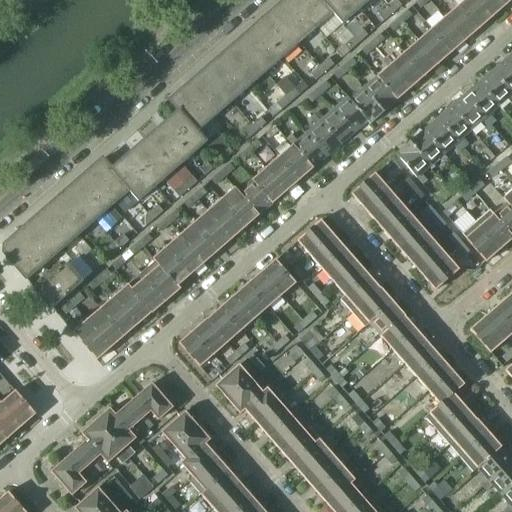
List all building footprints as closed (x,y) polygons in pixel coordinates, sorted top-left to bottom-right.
[(315,29),(289,0),(285,0),(271,13),(298,44),(315,29)] [(289,0),(315,29),(332,15),(319,0),(289,0)] [(349,0),(319,0),(332,15),(332,14),(341,25),(358,10),(349,0)] [(349,0),(358,10),(369,0),(349,0)] [(391,14),(400,6),(395,0),(394,0),(385,8),(391,14)] [(428,1),(427,0),(419,0),(415,4),(419,9),(428,1)] [(490,18),(474,0),(464,0),(457,7),(477,30),(490,18)] [(504,6),(498,0),(474,0),(490,18),(504,6)] [(477,30),(457,7),(444,18),(464,42),(477,30)] [(382,21),(391,14),(385,8),(377,15),(382,21)] [(406,11),(397,19),(402,24),(411,16),(406,11)] [(271,13),(254,27),(281,59),(298,44),(271,13)] [(464,42),(444,18),(430,30),(450,54),(464,42)] [(392,32),(402,24),(397,19),(388,27),(392,32)] [(254,27),(237,42),(264,74),(281,59),(254,27)] [(357,43),(365,35),(360,29),(351,37),(357,43)] [(357,43),(351,37),(345,30),(336,39),(348,51),(357,43)] [(450,54),(430,30),(417,42),(436,65),(450,54)] [(379,35),(370,43),(374,48),(383,40),(379,35)] [(237,42),(220,57),(247,88),(264,74),(237,42)] [(436,65),(417,42),(403,54),(423,77),(436,65)] [(374,48),(370,43),(361,51),(365,56),(374,48)] [(423,77),(403,54),(389,66),(409,89),(423,77)] [(220,57),(203,72),(231,103),(247,88),(220,57)] [(323,73),(332,65),(326,58),(317,66),(323,73)] [(351,59),(342,67),(347,72),(356,64),(351,59)] [(511,68),(505,60),(492,72),(511,95),(511,68)] [(314,80),(323,73),(317,66),(308,74),(314,80)] [(409,89),(389,66),(375,78),(396,102),(397,101),(396,100),(409,89)] [(337,80),(347,72),(342,67),(333,75),(337,80)] [(203,72),(186,87),(212,118),(231,103),(203,72)] [(511,95),(492,72),(478,83),(498,107),(506,100),(511,105),(511,95)] [(283,78),(275,86),(284,96),(292,88),(283,78)] [(396,102),(375,78),(362,90),(382,114),(396,102)] [(325,82),(315,90),(320,95),(329,87),(325,82)] [(498,107),(478,83),(464,95),(485,120),(490,126),(494,122),(489,115),(498,107)] [(169,101),(178,112),(197,132),(212,118),(186,87),(169,101)] [(289,102),(298,94),(292,88),(284,96),(289,102)] [(311,103),(320,95),(315,90),(306,98),(311,103)] [(382,114),(362,90),(349,101),(348,102),(366,122),(369,125),(382,114)] [(485,120),(464,95),(451,107),(471,131),(479,123),(485,130),(490,126),(485,120)] [(280,110),(289,102),(284,96),(275,104),(280,110)] [(347,98),(332,111),(352,134),(366,122),(348,102),(349,101),(347,98)] [(471,131),(451,107),(437,119),(462,150),(468,145),(462,139),(471,131)] [(352,134),(332,111),(319,122),(339,146),(352,134)] [(178,112),(162,126),(189,157),(206,143),(197,132),(178,112)] [(339,146),(319,122),(314,116),(309,120),(314,126),(305,135),(325,158),(339,146)] [(256,132),(265,124),(260,117),(250,125),(256,132)] [(462,150),(437,119),(423,131),(443,155),(453,147),(458,153),(462,150)] [(247,139),(256,132),(250,125),(241,133),(247,139)] [(162,126),(145,141),(172,172),(189,157),(162,126)] [(277,132),(273,127),(264,135),(268,140),(277,132)] [(443,155),(423,131),(409,143),(429,167),(438,159),(444,166),(449,161),(443,155)] [(325,158),(305,135),(296,142),(291,136),(286,140),(292,146),(311,169),(325,158)] [(218,138),(209,146),(216,155),(226,147),(218,138)] [(145,141),(127,156),(154,188),(172,172),(145,141)] [(256,141),(247,149),(251,154),(261,146),(256,141)] [(429,167),(409,143),(395,155),(421,185),(426,181),(420,175),(429,167)] [(292,146),(277,158),(297,182),(311,169),(292,146)] [(222,161),(231,153),(226,147),(216,155),(222,161)] [(242,162),(251,154),(247,149),(238,157),(242,162)] [(127,156),(111,170),(128,192),(137,202),(154,188),(127,156)] [(391,162),(392,163),(400,171),(405,167),(396,157),(391,162)] [(297,182),(277,158),(264,170),(284,193),(297,182)] [(506,158),(496,166),(501,171),(510,163),(506,158)] [(102,160),(84,175),(111,207),(128,192),(111,170),(102,160)] [(205,175),(212,170),(207,165),(201,170),(205,175)] [(229,165),(220,173),(224,178),(233,170),(229,165)] [(496,166),(487,174),(491,179),(501,171),(496,166)] [(284,193),(264,170),(251,182),(271,205),(284,193)] [(215,185),(224,178),(220,173),(211,180),(215,185)] [(84,175),(67,190),(94,222),(104,213),(111,207),(84,175)] [(350,195),(364,210),(387,190),(374,175),(350,195)] [(187,190),(196,182),(191,176),(182,184),(187,190)] [(415,188),(407,179),(402,183),(410,192),(415,188)] [(478,181),(469,189),(474,194),(483,186),(478,181)] [(271,205),(251,182),(238,193),(257,216),(271,205)] [(178,198),(187,190),(182,184),(173,192),(178,198)] [(202,188),(192,196),(197,201),(206,193),(202,188)] [(423,197),(415,188),(410,192),(418,201),(423,197)] [(257,216),(238,193),(233,189),(219,201),(243,229),(257,216)] [(469,189),(460,197),(464,202),(474,194),(469,189)] [(94,222),(67,190),(49,205),(77,237),(94,222)] [(387,190),(364,210),(375,223),(398,203),(387,190)] [(511,190),(502,199),(506,204),(511,210),(511,190)] [(187,209),(197,201),(192,196),(183,204),(187,209)] [(243,229),(219,201),(206,212),(230,240),(243,229)] [(398,203),(375,223),(387,237),(410,217),(398,203)] [(511,210),(506,204),(492,215),(511,238),(511,210)] [(77,237),(49,205),(33,219),(60,251),(77,237)] [(442,213),(446,218),(455,210),(451,205),(442,213)] [(152,220),(161,213),(155,206),(147,214),(152,220)] [(111,207),(104,213),(114,225),(121,219),(111,207)] [(429,207),(424,211),(432,220),(437,216),(429,207)] [(511,239),(511,238),(492,215),(488,211),(474,223),(498,251),(511,239)] [(174,212),(165,220),(169,225),(179,217),(174,212)] [(230,240),(206,212),(192,224),(216,252),(230,240)] [(143,228),(152,220),(147,214),(137,222),(143,228)] [(445,225),(437,216),(432,220),(440,229),(445,225)] [(410,217),(387,237),(398,250),(421,229),(410,217)] [(33,219),(16,234),(43,266),(60,251),(33,219)] [(160,232),(169,225),(165,220),(156,227),(160,232)] [(332,236),(320,222),(296,242),(309,256),(332,236)] [(498,251),(474,223),(461,235),(485,263),(498,251)] [(216,252),(192,224),(179,236),(202,264),(216,252)] [(421,229),(398,250),(410,263),(433,243),(421,229)] [(26,281),(43,266),(16,234),(3,246),(3,254),(26,281)] [(452,234),(447,238),(455,247),(460,243),(452,234)] [(147,235),(138,243),(142,248),(151,240),(147,235)] [(118,250),(127,242),(122,236),(113,244),(118,250)] [(202,264),(179,236),(165,248),(189,276),(202,264)] [(344,249),(332,236),(309,256),(321,270),(344,249)] [(83,242),(82,243),(74,249),(82,258),(91,251),(83,242)] [(133,256),(142,248),(138,243),(128,251),(133,256)] [(433,243),(410,263),(422,277),(445,256),(433,243)] [(468,252),(460,243),(455,247),(463,257),(468,252)] [(109,257),(118,250),(113,244),(104,251),(109,257)] [(189,276),(165,248),(152,259),(154,262),(176,287),(189,276)] [(344,249),(321,270),(332,283),(355,263),(344,249)] [(281,257),(290,267),(295,262),(286,253),(281,257)] [(445,256),(422,277),(434,291),(457,271),(445,256)] [(124,263),(120,258),(111,266),(115,271),(124,263)] [(274,261),(261,273),(281,296),(295,284),(274,261)] [(176,287),(154,262),(140,274),(164,302),(179,290),(176,287)] [(367,276),(355,263),(332,283),(344,296),(367,276)] [(35,291),(51,309),(82,282),(66,264),(35,291)] [(291,271),(299,280),(304,276),(296,267),(291,271)] [(106,270),(97,278),(101,283),(110,275),(106,270)] [(261,273),(247,285),(267,308),(281,296),(261,273)] [(164,302),(140,274),(127,285),(151,313),(151,314),(164,302)] [(379,290),(367,276),(344,296),(339,300),(352,314),(379,289),(379,290)] [(92,291),(101,283),(97,278),(88,286),(92,291)] [(151,313),(127,285),(113,297),(137,325),(151,313)] [(247,285),(233,297),(254,320),(267,308),(247,285)] [(307,289),(315,298),(320,294),(312,285),(307,289)] [(379,289),(352,314),(364,328),(368,324),(392,303),(379,289),(379,290),(379,289)] [(79,294),(70,302),(74,307),(83,299),(79,294)] [(320,294),(315,298),(323,307),(328,303),(320,294)] [(511,296),(510,295),(496,307),(511,324),(511,296)] [(137,325),(113,297),(99,309),(123,337),(137,325)] [(233,297),(222,306),(219,308),(240,332),(254,320),(233,297)] [(65,315),(74,307),(70,302),(60,310),(65,315)] [(392,303),(368,324),(381,338),(404,318),(403,317),(404,317),(392,303)] [(307,325),(316,318),(320,314),(312,304),(308,308),(311,313),(302,321),(307,325)] [(511,324),(496,307),(483,319),(503,342),(511,334),(511,324)] [(219,308),(206,320),(226,344),(240,332),(219,308)] [(123,337),(99,309),(86,321),(110,349),(123,337)] [(404,318),(381,338),(392,351),(415,331),(404,318)] [(503,342),(483,319),(469,331),(489,354),(503,342)] [(206,320),(192,332),(213,355),(226,344),(206,320)] [(110,349),(86,321),(72,333),(96,361),(110,349)] [(297,333),(307,325),(302,321),(293,328),(297,333)] [(415,331),(392,351),(403,364),(426,344),(415,331)] [(199,368),(213,355),(192,332),(178,344),(199,368)] [(299,340),(307,350),(308,351),(317,343),(308,332),(299,340)] [(284,337),(275,344),(279,349),(288,342),(284,337)] [(279,349),(275,344),(265,352),(270,357),(279,349)] [(426,344),(403,364),(415,378),(439,358),(426,344)] [(243,345),(234,353),(238,358),(248,350),(243,345)] [(314,348),(310,351),(309,352),(317,361),(322,357),(314,348)] [(294,363),(303,355),(299,350),(290,357),(294,363)] [(505,363),(511,357),(511,352),(510,350),(501,358),(505,363)] [(229,366),(238,358),(234,353),(225,361),(229,366)] [(439,358),(415,378),(428,392),(451,372),(439,358)] [(259,373),(264,368),(256,359),(251,363),(259,373)] [(303,365),(311,374),(316,370),(308,360),(303,365)] [(238,366),(215,386),(227,400),(250,380),(238,366)] [(325,370),(333,379),(338,375),(330,366),(325,370)] [(207,377),(211,382),(221,373),(217,368),(207,377)] [(324,379),(316,370),(311,374),(319,383),(324,379)] [(451,372),(428,392),(439,405),(451,394),(452,394),(463,385),(451,372)] [(338,375),(333,379),(341,389),(346,384),(338,375)] [(250,380),(227,400),(239,414),(243,410),(262,393),(250,380)] [(151,384),(136,397),(149,412),(157,421),(172,408),(151,384)] [(270,385),(262,393),(243,410),(255,423),(282,399),(270,385)] [(327,392),(335,401),(340,397),(332,388),(327,392)] [(14,392),(0,404),(21,427),(34,415),(14,392)] [(360,401),(352,392),(347,396),(355,405),(360,401)] [(451,394),(439,405),(424,418),(436,432),(448,422),(464,408),(452,394),(451,394)] [(136,397),(114,416),(114,417),(127,432),(128,431),(135,425),(143,434),(152,427),(144,417),(149,412),(136,397)] [(340,397),(335,401),(343,410),(348,406),(340,397)] [(282,399),(255,423),(266,436),(294,412),(282,399)] [(360,401),(355,405),(363,414),(368,410),(360,401)] [(0,403),(0,432),(6,440),(21,427),(0,404),(0,403)] [(464,408),(448,422),(436,432),(448,446),(476,422),(464,408)] [(109,410),(94,422),(127,460),(134,454),(127,446),(135,440),(128,431),(127,432),(114,417),(114,416),(109,410)] [(294,412),(266,436),(278,450),(306,426),(294,412)] [(161,433),(173,447),(196,427),(184,413),(161,433)] [(351,419),(359,428),(364,424),(356,415),(351,419)] [(371,424),(379,433),(384,429),(376,420),(371,424)] [(87,441),(86,441),(99,456),(107,464),(115,457),(121,465),(127,460),(94,422),(81,434),(87,441)] [(477,422),(476,422),(448,446),(460,459),(488,435),(477,422)] [(372,433),(364,424),(359,428),(367,437),(372,433)] [(306,426),(278,450),(291,464),(318,440),(306,426)] [(209,441),(196,427),(173,447),(185,460),(204,444),(204,445),(209,441)] [(383,437),(391,446),(396,442),(388,433),(383,437)] [(488,435),(460,459),(472,473),(476,469),(500,449),(500,448),(488,435)] [(318,440),(291,464),(302,478),(323,459),(330,454),(318,440)] [(86,441),(64,460),(77,475),(78,475),(84,470),(92,479),(100,471),(92,462),(99,456),(86,441)] [(404,451),(396,442),(391,446),(399,455),(404,451)] [(375,447),(383,456),(388,452),(380,443),(375,447)] [(204,444),(185,460),(180,464),(193,478),(216,458),(204,445),(204,444)] [(151,450),(159,459),(164,455),(156,445),(151,450)] [(500,449),(476,469),(485,478),(478,484),(482,488),(511,462),(500,449)] [(388,452),(383,456),(391,465),(396,461),(388,452)] [(323,459),(302,478),(314,491),(342,467),(330,454),(323,459)] [(172,464),(164,455),(159,459),(167,468),(172,464)] [(227,471),(216,458),(193,478),(188,482),(200,495),(227,471)] [(64,460),(50,473),(71,496),(85,484),(78,475),(77,475),(64,460)] [(408,465),(415,475),(420,470),(412,461),(408,465)] [(511,462),(482,488),(485,492),(492,486),(501,497),(511,486),(511,462)] [(342,467),(314,491),(326,505),(354,481),(342,467)] [(398,474),(406,483),(411,479),(403,470),(398,474)] [(420,470),(415,475),(423,484),(428,479),(420,470)] [(167,476),(162,471),(153,479),(157,484),(167,476)] [(227,471),(200,495),(212,509),(240,485),(227,471)] [(142,476),(128,488),(139,500),(153,488),(142,476)] [(411,479),(406,483),(414,492),(419,488),(411,479)] [(111,485),(118,494),(123,490),(116,481),(111,485)] [(354,481),(326,505),(332,511),(344,511),(366,494),(354,481)] [(240,485),(212,509),(214,511),(236,511),(252,499),(240,485)] [(511,486),(501,497),(508,505),(502,511),(508,511),(511,509),(511,486)] [(161,495),(166,500),(175,492),(171,487),(161,495)] [(430,492),(439,501),(443,497),(435,487),(430,492)] [(74,509),(76,511),(98,511),(109,503),(97,489),(74,509)] [(123,490),(118,494),(126,504),(131,499),(123,490)] [(23,511),(7,493),(0,499),(0,511),(23,511)] [(366,494),(344,511),(372,511),(377,508),(366,494)] [(152,511),(162,504),(153,495),(148,499),(152,503),(148,507),(152,511)] [(422,501),(430,510),(435,506),(426,496),(422,501)] [(171,497),(166,501),(174,510),(179,506),(171,497)] [(263,511),(252,499),(236,511),(263,511)] [(117,511),(109,503),(98,511),(117,511)]
